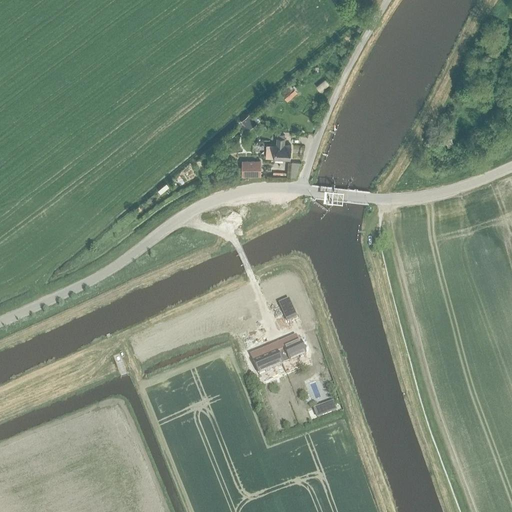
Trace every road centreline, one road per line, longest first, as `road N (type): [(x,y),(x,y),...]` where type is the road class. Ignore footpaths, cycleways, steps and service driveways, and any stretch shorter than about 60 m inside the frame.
road 1 (tertiary): [(0,322),(109,271),(204,205),(253,190),(300,189)]
road 2 (unclassified): [(300,189),(328,110),(388,0)]
road 3 (tertiary): [(374,199),(440,194),(511,167)]
